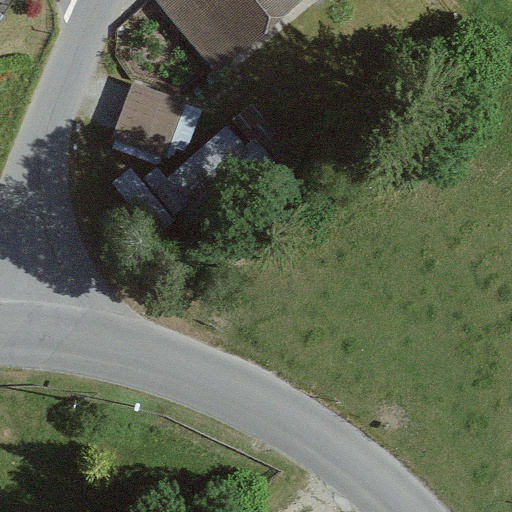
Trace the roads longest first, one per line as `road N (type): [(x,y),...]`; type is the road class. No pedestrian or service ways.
road 1 (tertiary): [(392,511),(345,462),(241,406),(102,339),(2,323)]
road 2 (tertiary): [(2,323),(4,263),(104,0)]
